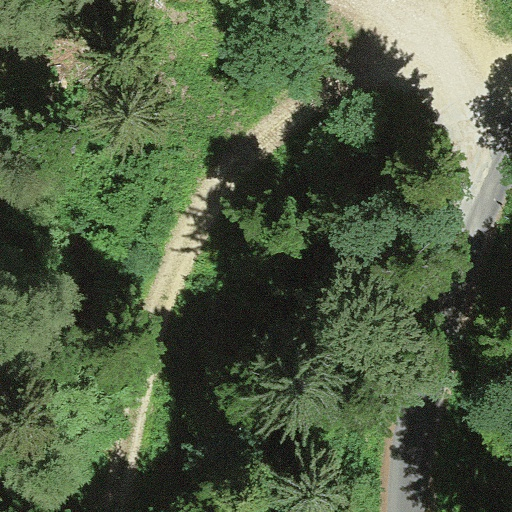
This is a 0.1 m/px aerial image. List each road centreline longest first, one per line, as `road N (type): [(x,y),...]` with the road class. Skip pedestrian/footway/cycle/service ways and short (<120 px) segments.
road 1 (track): [(453,76),(209,415),(182,511)]
road 2 (unclassified): [(511,134),(450,298),(405,470),(402,511)]
road 3 (track): [(352,0),(402,22),(453,76)]
